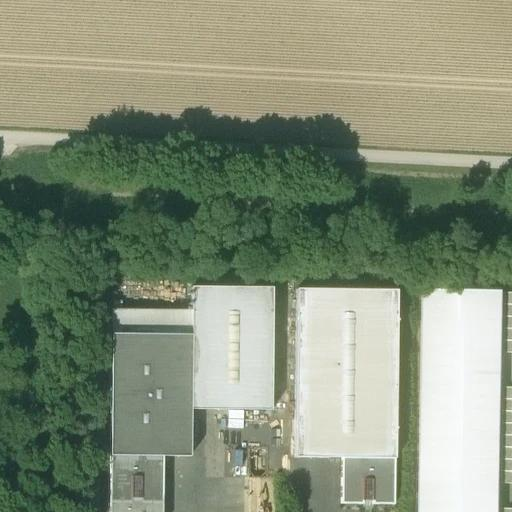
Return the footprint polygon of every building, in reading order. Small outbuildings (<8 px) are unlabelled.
[(271,289),(191,288),(190,312),(111,311),(109,457),(162,457),(189,457),(190,410),(270,411),(271,289)] [(395,292),(295,290),(293,458),(340,459),(393,460),(395,292)] [(498,511),(503,293),(421,291),(417,511),(498,511)] [(161,511),(162,457),(109,457),(108,511),(161,511)] [(393,460),(340,459),(339,505),(392,506),(393,460)]
